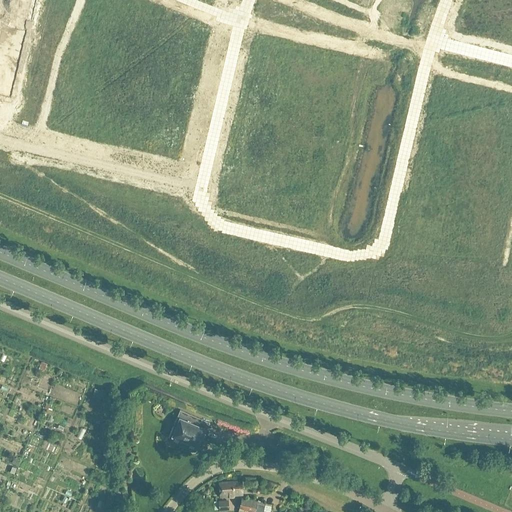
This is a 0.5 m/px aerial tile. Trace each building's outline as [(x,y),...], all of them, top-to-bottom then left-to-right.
[(88,0),(88,1),(105,8),(108,0),(88,0)] [(351,0),(352,1),(369,8),(372,0),(351,0)] [(88,1),(84,10),(101,17),(105,8),(88,1)] [(146,2),(139,20),(148,24),(155,6),(146,2)] [(155,6),(148,24),(156,27),(163,10),(155,6)] [(84,10),(80,19),(97,27),(101,17),(84,10)] [(163,10),(156,27),(164,31),(172,13),(171,13),(163,10)] [(172,13),(164,31),(171,34),(179,15),(172,12),(171,13),(172,13)] [(179,15),(171,34),(179,37),(186,18),(179,15)] [(186,18),(179,37),(186,40),(194,21),(186,18)] [(79,19),(76,26),(94,34),(97,27),(80,19),(79,19)] [(194,21),(186,40),(193,43),(201,25),(194,21)] [(201,25),(193,43),(201,46),(209,28),(201,25)] [(76,26),(73,33),(91,41),(94,34),(76,26)] [(2,28),(0,37),(0,38),(21,44),(24,33),(2,28)] [(73,33),(70,41),(88,49),(91,41),(73,33)] [(0,38),(0,49),(18,54),(21,44),(0,38)] [(70,41),(66,48),(85,56),(88,49),(70,41)] [(0,49),(0,61),(16,65),(18,54),(0,49)] [(0,61),(0,72),(13,76),(16,65),(0,61)] [(0,72),(0,82),(11,86),(13,76),(0,72)] [(60,74),(58,83),(76,88),(78,78),(60,74)] [(435,105),(437,97),(446,99),(450,80),(440,77),(439,81),(434,80),(429,103),(435,105)] [(450,80),(446,99),(455,101),(459,82),(450,80)] [(0,82),(0,93),(9,96),(11,86),(0,82)] [(459,82),(455,101),(464,103),(469,84),(459,82)] [(58,83),(56,92),(74,96),(76,88),(58,83)] [(469,84),(464,103),(474,105),(478,86),(469,84)] [(488,91),(488,89),(478,86),(474,105),(483,108),(487,90),(488,91)] [(482,107),(482,109),(492,112),(496,93),(487,90),(483,108),(482,107)] [(56,92),(54,101),(72,105),(74,96),(56,92)] [(496,93),(492,112),(501,114),(506,95),(496,93)] [(511,96),(506,95),(501,114),(511,116),(511,109),(511,96)] [(54,101),(52,110),(70,114),(72,105),(54,101)] [(170,109),(168,118),(186,123),(188,113),(170,109)] [(52,110),(49,118),(68,123),(70,114),(52,110)] [(428,122),(447,127),(450,117),(444,115),(437,114),(430,112),(428,122)] [(49,118),(47,128),(66,132),(68,123),(49,118)] [(168,118),(166,127),(184,131),(186,123),(168,118)] [(99,121),(95,139),(104,141),(109,123),(99,121)] [(426,132),(445,136),(447,127),(428,122),(426,132)] [(109,123),(104,141),(113,143),(117,125),(109,123)] [(117,125),(113,143),(122,145),(126,127),(117,125)] [(126,127),(122,145),(131,147),(136,129),(126,127)] [(166,127),(164,136),(182,140),(184,131),(166,127)] [(443,146),(445,136),(426,132),(424,141),(443,146),(442,146),(443,146)] [(164,136),(162,145),(180,149),(182,140),(164,136)] [(511,141),(505,140),(503,150),(511,151),(511,141)] [(162,145),(159,154),(178,158),(180,149),(162,145)] [(424,146),(421,159),(436,162),(441,163),(442,159),(437,158),(439,149),(424,146)] [(511,151),(503,150),(501,159),(511,162),(511,151)] [(421,159),(418,171),(433,174),(435,166),(440,168),(441,163),(436,162),(421,159)] [(511,166),(502,164),(499,174),(511,176),(511,166)] [(436,183),(431,182),(433,174),(418,171),(415,183),(435,188),(436,183)] [(497,183),(511,186),(511,176),(499,174),(497,183)] [(415,183),(412,196),(427,199),(429,191),(434,192),(435,188),(415,183)] [(495,193),(511,197),(511,186),(497,183),(495,193)] [(424,204),(410,203),(408,216),(429,218),(429,213),(424,213),(424,204)] [(423,222),(428,222),(429,218),(408,216),(407,229),(422,230),(423,222)] [(504,232),(486,228),(484,239),(501,243),(504,232)] [(422,230),(407,229),(406,242),(421,243),(422,234),(427,235),(428,230),(422,230)] [(495,264),(496,265),(501,243),(484,239),(479,261),(482,261),(495,264)] [(480,267),(480,275),(484,275),(483,288),(489,289),(495,264),(482,261),(480,267)] [(404,262),(402,283),(417,284),(418,272),(419,269),(407,268),(408,262),(404,262)] [(418,272),(417,284),(428,285),(429,273),(418,272)] [(449,287),(449,290),(460,291),(462,273),(450,272),(450,275),(451,275),(450,287),(449,287)] [(439,286),(440,274),(429,273),(428,285),(439,286)] [(484,275),(480,275),(462,273),(460,291),(482,293),(483,288),(484,275)] [(450,275),(440,274),(439,286),(450,287),(451,275),(450,275)] [(38,370),(45,372),(47,366),(40,363),(38,370)] [(94,388),(92,396),(99,398),(101,390),(94,388)] [(177,427),(172,440),(187,447),(188,445),(195,448),(201,434),(204,436),(209,422),(180,410),(173,425),(177,427)] [(13,457),(11,463),(17,466),(20,460),(13,457)] [(242,495),(241,481),(218,482),(219,497),(228,497),(228,496),(242,495)] [(253,511),(269,511),(271,504),(261,502),(241,497),(237,511),(242,511),(244,509),(254,511),(253,511)] [(228,499),(218,500),(219,511),(227,511),(227,509),(229,509),(228,499)]
